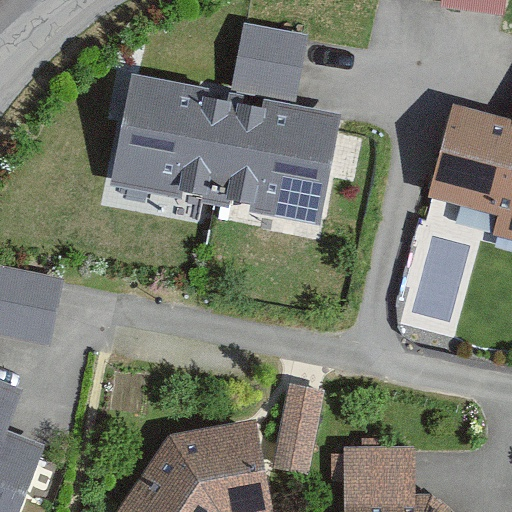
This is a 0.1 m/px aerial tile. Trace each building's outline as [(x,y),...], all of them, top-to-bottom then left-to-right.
[(441,0),(441,7),(505,15),(506,0),(441,0)] [(308,35),(244,24),(232,87),(296,99),(308,35)] [(318,226),(341,115),(133,74),(112,185),(318,226)] [(511,241),(511,116),(455,103),(432,196),(503,213),(496,238),(511,241)] [(0,329),(55,337),(64,269),(1,261),(0,267),(0,329)] [(22,388),(0,379),(0,511),(20,511),(46,447),(6,431),(22,388)] [(322,388),(282,382),(268,470),(309,476),(322,388)] [(160,441),(111,511),(271,511),(254,423),(160,441)] [(414,447),(342,450),(344,511),(455,511),(434,494),(416,495),(414,447)]
